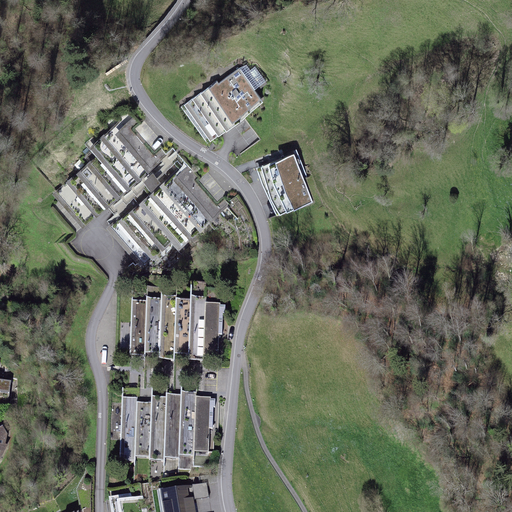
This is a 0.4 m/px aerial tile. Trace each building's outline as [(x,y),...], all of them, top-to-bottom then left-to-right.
[(235,65),(179,105),(206,141),(261,101),(235,65)] [(165,160),(124,113),(83,148),(95,161),(54,196),(83,230),(165,160)] [(302,155),(265,168),(282,218),(319,205),(302,155)] [(182,169),(113,229),(150,272),(219,212),(182,169)] [(221,299),(126,298),(126,361),(220,362),(221,299)] [(14,365),(0,363),(0,407),(11,408),(14,365)] [(206,401),(122,399),(120,463),(205,465),(206,401)] [(207,481),(211,493),(218,490),(214,478),(207,481)] [(194,480),(195,494),(208,493),(207,479),(194,480)] [(200,511),(190,492),(159,508),(161,511),(200,511)] [(140,511),(138,495),(109,500),(110,511),(140,511)]
